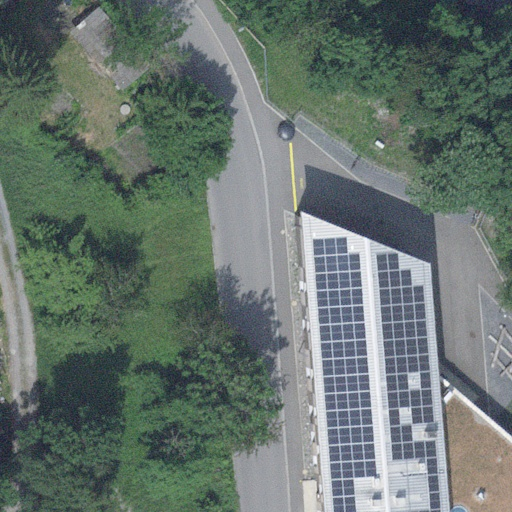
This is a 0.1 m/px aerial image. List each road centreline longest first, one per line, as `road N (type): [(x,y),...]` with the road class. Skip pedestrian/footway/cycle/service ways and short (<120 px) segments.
road 1 (unclassified): [(156,0),(202,70),(232,160),(265,511)]
road 2 (unknown): [(232,160),(511,511)]
road 3 (track): [(20,511),(17,330),(0,229)]
